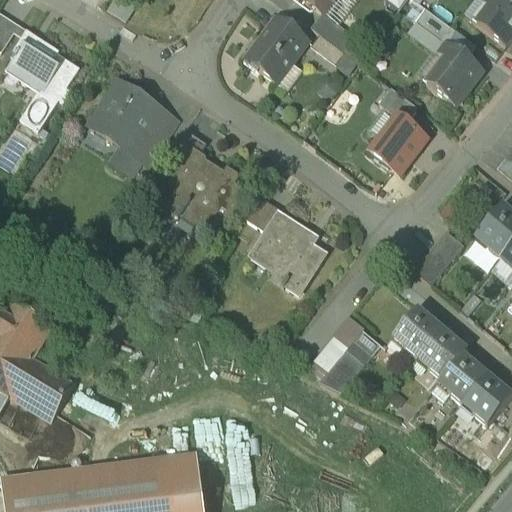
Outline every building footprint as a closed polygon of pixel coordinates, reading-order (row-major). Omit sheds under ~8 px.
[(297,0),(322,19),(327,22),(327,21),(343,0),(297,0)] [(511,43),(511,0),(487,0),(482,7),(490,13),(477,30),(506,52),(511,43)] [(451,33),(426,14),(416,27),(441,46),(451,33)] [(19,32),(0,19),(0,57),(2,59),(19,32)] [(351,40),(327,21),(327,22),(322,19),(311,33),(339,55),(351,40)] [(277,23),(244,66),(276,90),(309,47),(277,23)] [(59,58),(27,37),(13,58),(16,60),(14,63),(15,64),(6,78),(27,91),(31,84),(45,93),(34,110),(32,109),(20,127),(38,139),(59,107),(65,110),(71,99),(66,96),(79,75),(57,61),(59,58)] [(339,55),(320,40),(311,52),(336,71),(345,59),(339,55)] [(483,76),(447,49),(440,59),(446,64),(427,90),(455,112),(483,76)] [(159,114),(121,89),(111,103),(107,101),(98,116),(102,118),(91,134),(120,153),(111,167),(131,180),(141,165),(148,170),(175,128),(157,116),(159,114)] [(418,113),(391,93),(379,110),(398,123),(406,129),(418,113)] [(398,123),(371,159),(398,179),(425,143),(406,129),(398,123)] [(207,150),(186,136),(171,160),(172,160),(173,159),(183,165),(169,186),(175,191),(176,194),(169,204),(164,206),(166,212),(172,211),(181,217),(175,225),(178,227),(180,225),(194,234),(198,232),(216,244),(231,221),(234,223),(250,199),(235,190),(241,182),(227,172),(224,177),(207,166),(206,163),(201,159),(207,150)] [(511,168),(506,163),(497,174),(511,186),(511,168)] [(281,217),(261,204),(247,226),(266,238),(267,238),(279,219),(279,220),(281,217)] [(511,220),(502,212),(476,243),(501,264),(511,251),(511,220)] [(309,239),(279,220),(267,238),(266,238),(251,262),(286,285),(281,292),(284,294),(286,291),(299,300),(325,260),(304,246),(309,239)] [(464,251),(447,237),(438,247),(455,262),(464,251)] [(455,262),(438,247),(430,256),(448,271),(455,262)] [(511,251),(501,264),(511,272),(511,251)] [(448,271),(430,256),(423,266),(440,280),(448,271)] [(440,280),(423,266),(413,276),(431,291),(440,280)] [(11,309),(0,326),(0,396),(10,402),(33,364),(52,334),(11,309)] [(418,314),(392,344),(417,365),(443,335),(418,314)] [(381,351),(362,335),(354,346),(372,362),(381,351)] [(443,335),(417,365),(441,385),(437,390),(438,390),(463,360),(467,355),(443,335)] [(364,371),(346,355),(338,364),(357,380),(364,371)] [(463,360),(438,390),(462,411),(488,380),(463,360)] [(75,390),(33,364),(10,402),(52,428),(75,390)] [(357,380),(338,364),(331,374),(349,389),(357,380)] [(349,389),(331,374),(319,387),(342,399),(349,389)] [(511,400),(488,380),(462,411),(487,432),(511,402),(511,400)] [(0,417),(10,402),(0,396),(0,417)] [(199,511),(193,462),(0,485),(0,511),(199,511)]
